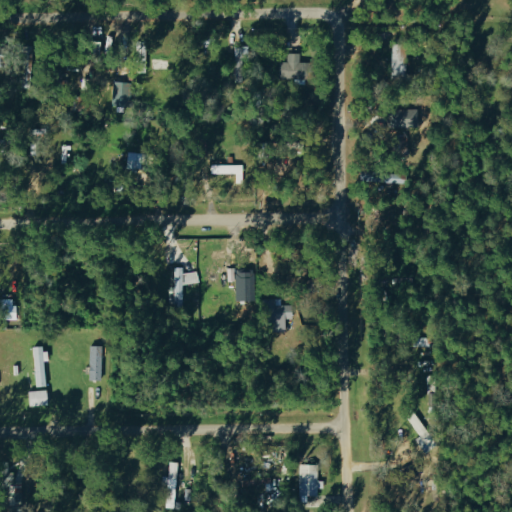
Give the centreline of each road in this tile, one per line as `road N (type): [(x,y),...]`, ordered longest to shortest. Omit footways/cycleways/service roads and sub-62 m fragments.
road 1 (residential): [(351,511),(334,15)]
road 2 (residential): [(0,20),(375,8)]
road 3 (residential): [(0,432),(348,431)]
road 4 (residential): [(0,217),(335,213)]
